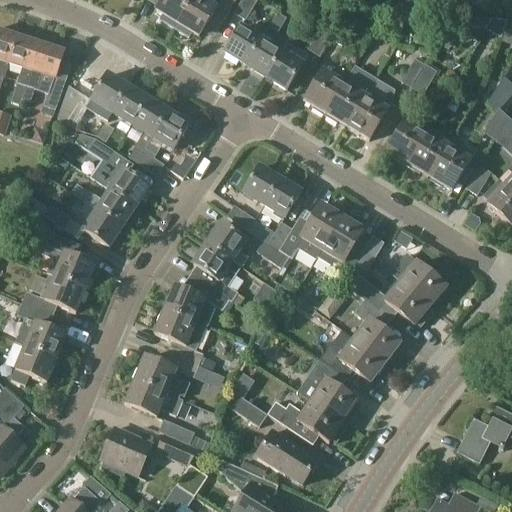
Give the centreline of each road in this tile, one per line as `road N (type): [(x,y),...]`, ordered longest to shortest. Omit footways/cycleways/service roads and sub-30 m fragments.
road 1 (residential): [(12,511),(72,436),(117,283),(228,118)]
road 2 (residential): [(511,279),(228,118)]
road 3 (unclassified): [(357,511),(423,412),(511,307)]
road 4 (residential): [(228,118),(69,18),(22,0)]
